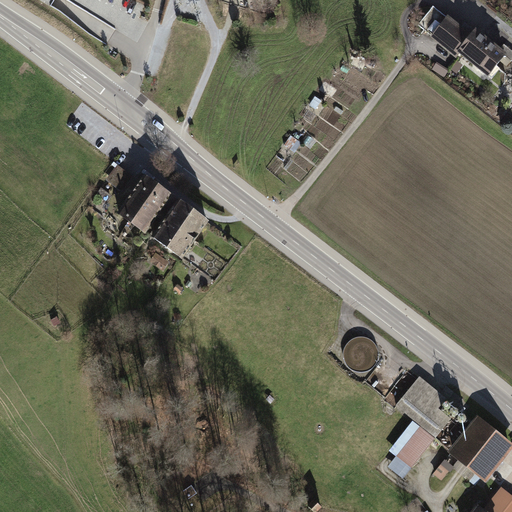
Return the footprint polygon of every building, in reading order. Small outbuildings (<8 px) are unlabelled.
[(511,53),(480,28),(474,35),(436,6),(421,25),(461,55),(461,54),(493,79),(511,55),(511,53)] [(134,178),(100,151),(88,167),(123,193),(134,178)] [(177,197),(151,177),(122,215),(148,235),(177,197)] [(217,224),(186,200),(158,237),(188,261),(217,224)] [(173,266),(158,254),(152,262),(167,274),(173,266)] [(349,366),(353,369),(359,371),(365,370),(370,368),(374,364),(377,360),(379,354),(378,348),(376,343),(372,339),(366,336),(361,335),(355,336),(350,339),(346,344),(344,349),(344,355),(345,361),(349,366)] [(419,376),(395,405),(437,439),(453,419),(437,406),(445,397),(419,376)] [(446,409),(448,408),(449,408),(450,407),(450,406),(451,404),(450,403),(450,402),(449,401),(447,401),(446,401),(445,401),(444,402),(443,403),(442,404),(443,405),(443,407),(444,408),(445,408),(446,409)] [(451,413),(453,414),(454,414),(455,414),(456,414),(457,413),(458,412),(458,411),(458,409),(458,408),(457,407),(456,406),(454,406),(453,406),(452,407),(451,408),(450,409),(450,411),(451,412),(451,413)] [(466,414),(466,413),(465,412),(463,411),(462,411),(460,412),(459,413),(458,414),(458,415),(458,417),(458,418),(459,419),(461,420),(462,420),(463,420),(465,419),(466,418),(467,417),(467,416),(466,414)] [(449,451),(486,480),(511,447),(511,445),(476,417),(449,451)] [(418,427),(411,422),(389,452),(396,457),(389,467),(407,480),(437,439),(419,426),(418,427)] [(444,481),(450,469),(441,464),(434,475),(444,481)] [(197,493),(191,485),(183,491),(189,499),(197,493)] [(488,511),(511,511),(511,495),(501,487),(484,509),(488,511)] [(313,511),(315,511),(321,507),(314,500),(308,507),(313,511)]
